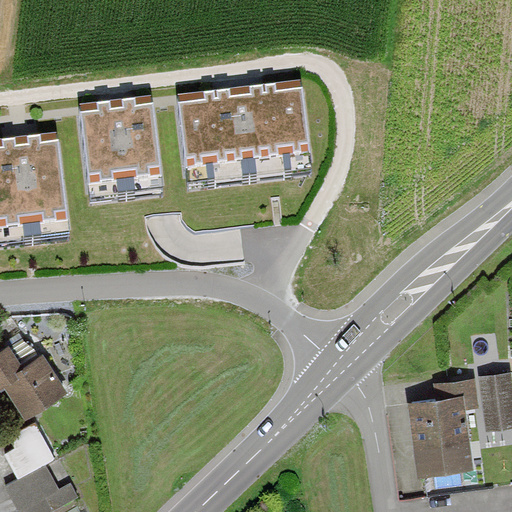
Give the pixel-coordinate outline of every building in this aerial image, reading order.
[(207,109),(181,112),(189,189),(315,177),(307,94),(279,97),(278,90),(265,91),(266,99),(264,99),(263,92),(251,93),(252,103),(246,103),(231,105),(231,99),(218,100),(219,107),(216,108),(216,100),(206,101),(207,109)] [(99,119),(84,121),(92,205),(163,198),(155,112),(137,113),(136,106),(122,107),(123,115),(120,116),(112,116),(112,110),(99,111),(99,119)] [(4,155),(0,155),(0,249),(71,242),(61,148),(43,150),(42,143),(28,145),(29,152),(27,153),(18,154),(17,146),(3,147),(4,155)] [(67,385),(43,347),(23,360),(9,338),(0,344),(0,387),(0,388),(7,383),(16,397),(26,412),(67,385)] [(511,374),(511,368),(480,372),(487,427),(511,423),(511,374)] [(439,393),(410,396),(419,468),(473,461),(466,404),(480,402),(476,373),(437,378),(439,393)] [(5,450),(19,475),(44,461),(54,455),(34,420),(12,433),(17,442),(5,450)] [(19,475),(8,482),(25,511),(41,511),(76,492),(68,480),(59,486),(44,461),(19,475)]
